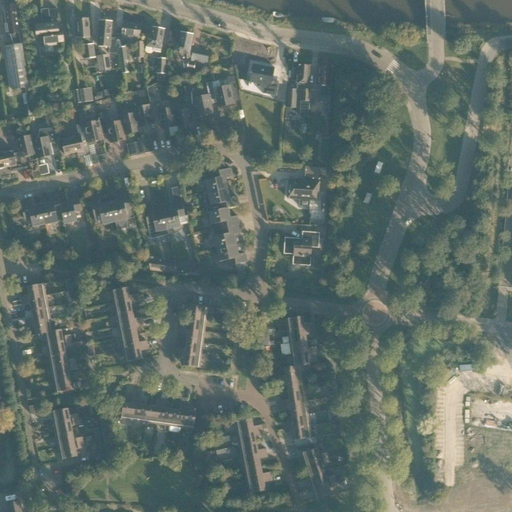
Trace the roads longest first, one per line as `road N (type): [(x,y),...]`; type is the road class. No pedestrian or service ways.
road 1 (residential): [(253,298),(259,230),(245,168),(225,149),(0,195)]
road 2 (unclassified): [(153,0),(274,36),(353,47),(393,67),(415,91)]
road 3 (residential): [(52,511),(34,463),(0,279)]
road 4 (tertiary): [(408,203),(443,207),(459,195),(486,62),(496,46),(511,43)]
road 5 (residential): [(302,511),(260,403),(164,374)]
road 6 (tertiary): [(387,511),(372,311)]
road 7 (residential): [(164,374),(174,292),(253,298)]
road 8 (unclassified): [(511,331),(372,311)]
